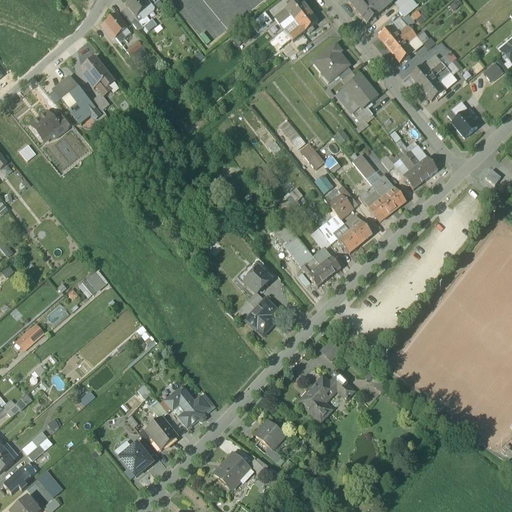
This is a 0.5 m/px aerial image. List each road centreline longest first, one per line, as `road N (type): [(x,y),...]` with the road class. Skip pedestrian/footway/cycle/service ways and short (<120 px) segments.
road 1 (residential): [(469,178),(336,302),(143,511)]
road 2 (residential): [(319,0),(469,178)]
road 3 (residential): [(0,102),(104,0)]
